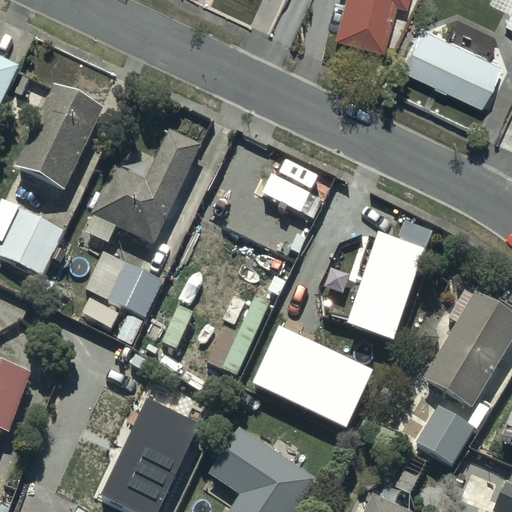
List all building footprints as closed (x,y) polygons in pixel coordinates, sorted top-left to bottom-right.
[(344,0),(336,41),(385,51),(395,5),(407,8),(408,0),(344,0)] [(508,14),(503,23),(511,27),(511,0),(489,0),(488,3),(508,14)] [(502,66),(418,26),(397,70),(445,93),(447,90),(483,108),(502,66)] [(0,62),(0,115),(20,71),(0,62)] [(66,198),(107,116),(57,91),(16,173),(66,198)] [(154,253),(198,152),(167,137),(151,173),(130,163),(124,177),(115,173),(91,224),(154,253)] [(280,194),(264,186),(229,258),(244,265),(280,194)] [(68,237),(2,206),(0,210),(0,263),(45,284),(68,237)] [(427,247),(378,230),(346,323),(394,340),(427,247)] [(161,288),(104,258),(85,295),(143,324),(161,288)] [(472,416),(511,350),(511,322),(475,299),(422,385),(472,416)] [(270,309),(254,302),(238,338),(225,333),(208,369),(237,382),(270,309)] [(193,320),(180,314),(164,351),(177,357),(193,320)] [(373,368),(278,325),(251,384),(346,427),(373,368)] [(33,380),(0,367),(0,441),(1,438),(10,441),(33,380)] [(166,511),(202,432),(147,408),(102,507),(113,511),(166,511)] [(450,474),(473,436),(437,414),(414,452),(450,474)] [(511,511),(511,422),(499,448),(511,454),(511,477),(497,511),(511,511)] [(300,511),(317,488),(237,435),(207,482),(239,504),(233,511),(300,511)] [(382,507),(372,501),(367,511),(392,511),(389,510),(390,507),(383,504),(382,507)]
